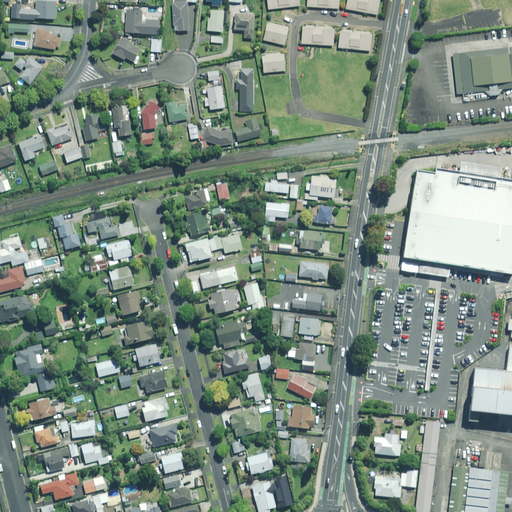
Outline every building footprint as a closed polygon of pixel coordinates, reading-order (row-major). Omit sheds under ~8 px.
[(172,0),(173,26),(174,26),(174,32),(188,32),(188,4),(197,3),(196,0),(172,0)] [(298,0),(266,0),(268,10),(300,7),(298,0)] [(339,9),(339,0),(307,0),(307,7),(339,9)] [(377,16),(380,0),(347,0),(345,10),(377,16)] [(511,0),(486,0),(487,4),(488,9),(500,7),(501,6),(511,3),(511,0)] [(56,2),(36,1),(35,19),(55,20),(56,2)] [(160,7),(149,7),(149,9),(143,9),(143,16),(160,16),(160,7)] [(224,11),(209,10),(209,15),(210,15),(210,19),(208,19),(207,31),(222,32),(222,24),(225,24),(226,17),(223,17),(224,11)] [(142,19),(142,12),(127,11),(126,18),(123,18),(123,22),(126,22),(125,33),(141,34),(141,28),(149,28),(149,20),(142,19)] [(511,24),(511,13),(502,15),(504,26),(511,24)] [(254,16),(235,14),(234,31),(244,31),(243,39),(253,39),(254,16)] [(288,28),(267,23),(263,41),(284,46),(288,28)] [(8,25),(8,34),(13,34),(14,32),(28,33),(29,26),(8,25)] [(331,29),(331,27),(306,26),(305,28),(303,27),(302,44),(333,46),(334,29),(331,29)] [(49,32),(36,30),(33,47),(55,50),(55,47),(59,48),(60,39),(56,38),(57,35),(48,34),(49,32)] [(370,52),(372,34),(346,31),(340,31),(338,48),(370,52)] [(133,44),(121,37),(120,40),(117,38),(114,44),(117,45),(112,54),(124,61),(125,58),(133,62),(140,50),(132,46),(133,44)] [(161,41),(152,40),(151,52),(160,53),(161,41)] [(511,48),(452,55),(457,94),(511,88),(511,48)] [(285,71),(284,53),(262,55),(263,74),(285,71)] [(35,62),(37,59),(29,57),(25,62),(20,58),(14,66),(21,71),(23,67),(26,69),(19,78),(29,85),(43,68),(35,62)] [(253,70),(241,69),(241,80),(236,80),(236,90),(239,90),(239,113),(254,113),(253,70)] [(218,80),(217,72),(208,73),(209,82),(218,80)] [(221,84),(205,86),(206,95),(208,95),(210,110),(224,109),(221,84)] [(152,100),(150,98),(141,110),(143,130),(157,128),(155,115),(162,106),(154,99),(152,100)] [(187,120),(184,100),(166,104),(169,123),(172,122),(172,125),(177,124),(177,122),(187,120)] [(132,135),(128,106),(111,108),(114,129),(118,128),(119,137),(132,135)] [(102,128),(99,113),(85,116),(87,127),(83,127),(85,142),(98,139),(96,129),(102,128)] [(262,136),(257,119),(246,122),(247,128),(235,131),(238,142),(262,136)] [(198,139),(196,124),(188,125),(190,140),(198,139)] [(72,139),(68,128),(61,130),(60,127),(46,131),(51,146),(72,139)] [(207,127),(203,140),(219,147),(233,143),(230,131),(220,132),(207,127)] [(45,148),(39,133),(31,137),(32,139),(18,144),(25,162),(35,158),(33,152),(45,148)] [(155,138),(154,133),(139,136),(141,146),(153,144),(152,139),(155,138)] [(123,155),(121,142),(112,144),(114,154),(115,153),(115,157),(123,155)] [(206,142),(199,143),(201,152),(208,151),(206,142)] [(88,145),(81,147),(83,159),(91,158),(88,145)] [(0,168),(2,167),(4,172),(10,170),(8,165),(16,162),(10,147),(0,150),(0,168)] [(81,159),(78,150),(64,154),(67,163),(81,159)] [(55,171),(51,162),(39,167),(42,176),(55,171)] [(432,175),(413,172),(400,258),(497,273),(511,176),(511,173),(457,165),(456,172),(433,169),(432,175)] [(299,197),(299,201),(304,201),(304,200),(317,201),(317,197),(334,198),(336,178),(311,176),(311,184),(306,184),(306,191),(310,191),(310,195),(305,194),(305,197),(299,197)] [(10,190),(7,180),(0,182),(0,191),(1,193),(10,190)] [(277,182),(271,181),(271,184),(265,183),(264,192),(287,194),(288,185),(277,184),(277,182)] [(229,200),(227,184),(216,186),(219,201),(229,200)] [(298,186),(291,186),(289,198),(297,199),(298,186)] [(208,207),(205,190),(196,192),(196,195),(185,198),(188,211),(208,207)] [(306,205),(307,202),(297,202),(296,211),(302,211),(302,205),(306,205)] [(289,205),(266,203),(265,222),(274,222),(274,217),(288,218),(289,205)] [(219,208),(210,210),(212,217),(221,214),(221,216),(226,215),(224,205),(219,206),(219,208)] [(313,223),(336,226),(336,219),(331,219),(332,208),(319,207),(315,206),(313,223)] [(189,230),(191,239),(211,234),(204,211),(185,216),(187,222),(184,223),(186,231),(189,230)] [(65,226),(63,216),(52,219),(55,228),(57,228),(60,239),(62,238),(65,251),(80,247),(77,234),(74,235),(71,224),(65,226)] [(111,228),(108,218),(95,221),(94,218),(89,220),(90,223),(85,224),(88,234),(99,231),(101,240),(119,235),(116,226),(111,228)] [(238,226),(235,218),(228,220),(230,228),(238,226)] [(299,249),(319,251),(320,244),(324,244),(325,234),(300,231),(299,240),(296,239),(296,245),(300,245),(299,249)] [(239,234),(220,239),(223,249),(224,254),(243,250),(239,234)] [(40,259),(45,258),(43,253),(38,254),(37,250),(24,253),(22,247),(21,247),(19,237),(2,242),(4,250),(0,250),(0,264),(11,262),(12,267),(23,263),(40,259)] [(223,249),(220,239),(220,237),(208,240),(207,239),(185,245),(190,263),(192,263),(192,260),(197,259),(198,261),(212,258),(210,252),(223,249)] [(100,244),(98,238),(86,241),(87,247),(100,244)] [(45,249),(43,239),(37,240),(40,250),(45,249)] [(113,257),(114,261),(120,259),(122,264),(129,262),(128,257),(132,256),(128,240),(105,246),(108,258),(113,257)] [(262,262),(260,252),(250,254),(252,264),(262,262)] [(94,273),(108,269),(105,259),(102,260),(101,255),(90,258),(94,273)] [(23,263),(27,276),(38,273),(38,271),(42,270),(40,259),(23,263)] [(260,263),(250,266),(252,273),(262,270),(260,263)] [(328,266),(301,263),(299,277),(312,278),(312,280),(317,281),(318,279),(327,280),(328,266)] [(0,292),(26,286),(21,267),(3,272),(4,278),(1,279),(0,275),(0,292)] [(134,286),(129,267),(108,272),(110,277),(107,278),(111,292),(134,286)] [(238,280),(234,267),(200,276),(203,289),(238,280)] [(296,274),(286,274),(286,282),(296,282),(296,274)] [(511,298),(511,276),(492,281),(496,301),(511,298)] [(260,296),(257,283),(243,287),(248,305),(251,305),(253,311),(265,308),(262,295),(260,296)] [(302,286),(292,285),(291,294),(301,295),(302,286)] [(226,291),(225,289),(216,291),(216,293),(210,295),(212,300),(208,301),(210,310),(213,309),(215,315),(241,309),(236,289),(226,291)] [(109,296),(107,290),(95,292),(96,299),(109,296)] [(122,316),(137,312),(139,317),(143,316),(142,310),(140,311),(139,305),(141,304),(138,291),(117,297),(122,316)] [(303,294),(303,299),(298,298),(298,300),(292,299),(291,309),(320,312),(322,296),(303,294)] [(0,321),(31,314),(28,304),(22,306),(20,297),(0,301),(0,321)] [(281,315),(272,314),(270,333),(278,334),(281,315)] [(117,322),(115,315),(105,317),(108,325),(117,322)] [(293,338),(295,317),(283,316),(281,337),(293,338)] [(245,339),(243,334),(248,333),(247,331),(253,330),(250,318),(214,327),(219,346),(223,345),(224,349),(239,345),(238,341),(245,339)] [(319,320),(300,319),(299,335),(304,335),(303,341),(313,341),(313,336),(318,336),(319,320)] [(77,328),(75,321),(59,325),(61,332),(77,328)] [(58,333),(54,322),(43,325),(46,337),(58,333)] [(125,346),(154,338),(151,326),(146,328),(144,322),(118,329),(122,343),(124,342),(125,346)] [(113,334),(111,326),(100,329),(102,337),(113,334)] [(256,341),(254,334),(245,337),(247,344),(256,341)] [(156,344),(135,350),(136,355),(132,356),(133,362),(138,361),(139,368),(160,362),(156,344)] [(312,368),(314,345),(300,344),(299,350),(296,350),(294,360),(302,361),(301,367),(312,368)] [(469,366),(462,417),(511,423),(511,345),(503,344),(500,370),(469,366)] [(41,345),(21,350),(23,357),(14,360),(17,372),(20,372),(21,378),(35,374),(40,393),(55,389),(51,372),(45,373),(42,362),(41,363),(39,355),(43,354),(41,345)] [(249,374),(258,372),(256,365),(252,366),(250,358),(239,361),(237,352),(227,355),(223,356),(224,362),(222,363),(225,374),(248,369),(249,374)] [(271,369),(268,357),(258,359),(261,371),(271,369)] [(119,373),(116,360),(95,365),(98,377),(119,373)] [(288,381),(289,370),(284,370),(285,367),(276,366),(275,379),(288,381)] [(167,388),(163,372),(139,378),(141,388),(145,388),(146,393),(167,388)] [(264,400),(257,374),(240,379),(243,390),(245,390),(247,398),(254,397),(255,403),(264,400)] [(130,387),(129,376),(119,378),(121,389),(130,387)] [(316,387),(294,376),(288,389),(310,400),(316,387)] [(241,406),(238,397),(226,400),(229,409),(241,406)] [(50,406),(48,399),(44,400),(43,398),(36,400),(36,402),(29,404),(30,409),(27,410),(31,422),(57,415),(54,405),(50,406)] [(162,399),(144,404),(145,407),(143,408),(145,417),(150,415),(152,421),(167,416),(166,411),(169,410),(167,404),(164,405),(162,399)] [(129,416),(126,405),(114,408),(117,419),(129,416)] [(311,408),(293,406),(292,418),(288,418),(287,427),(309,430),(309,428),(313,428),(315,416),(310,415),(311,408)] [(236,438),(262,432),(258,416),(253,417),(251,410),(233,414),(234,419),(230,420),(232,430),(234,429),(236,438)] [(283,412),(275,411),(274,420),(282,421),(283,412)] [(426,509),(436,419),(422,417),(411,507),(426,509)] [(66,419),(55,422),(56,426),(60,425),(62,433),(69,431),(66,419)] [(95,436),(93,421),(70,424),(72,439),(95,436)] [(178,435),(175,424),(148,431),(153,448),(176,442),(174,436),(178,435)] [(60,433),(56,434),(54,427),(43,430),(42,426),(33,428),(37,443),(39,443),(41,448),(59,444),(62,441),(60,433)] [(372,451),(397,452),(398,430),(385,429),(385,433),(373,432),(372,451)] [(138,431),(127,434),(129,440),(140,437),(138,431)] [(307,440),(291,439),(290,455),(287,455),(287,462),(310,463),(310,451),(306,451),(307,440)] [(244,451),(240,441),(231,444),(234,454),(244,451)] [(257,442),(246,448),(250,455),(261,449),(257,442)] [(92,443),(81,446),(82,449),(85,464),(98,461),(99,465),(112,462),(110,456),(102,458),(99,447),(93,448),(92,443)] [(71,455),(71,458),(77,456),(79,464),(84,463),(80,449),(77,450),(76,445),(42,454),(47,473),(65,468),(63,462),(66,461),(65,457),(71,455)] [(155,461),(153,453),(139,456),(141,465),(155,461)] [(165,474),(183,469),(182,463),(183,463),(181,453),(161,458),(163,464),(159,465),(160,469),(164,469),(165,474)] [(273,469),(269,453),(247,459),(248,464),(246,464),(247,471),(250,471),(251,475),(273,469)] [(495,511),(499,468),(452,464),(447,511),(495,511)] [(372,472),(371,493),(397,494),(398,473),(372,472)] [(73,496),(72,491),(75,490),(74,486),(79,484),(76,474),(53,480),(53,482),(40,486),(42,495),(53,492),(55,501),(73,496)] [(106,489),(102,476),(92,479),(93,481),(83,484),(85,494),(106,489)] [(165,491),(172,489),(172,492),(166,494),(167,496),(167,495),(171,508),(192,503),(189,489),(183,490),(183,488),(181,489),(178,476),(163,480),(165,491)] [(277,508),(278,509),(293,505),(286,477),(273,480),(273,481),(271,482),(251,487),(257,511),(267,511),(277,508)] [(99,495),(92,497),(95,511),(102,511),(101,504),(108,502),(106,494),(99,496),(99,495)] [(159,511),(157,502),(146,505),(145,503),(139,505),(139,508),(125,511),(159,511)]
